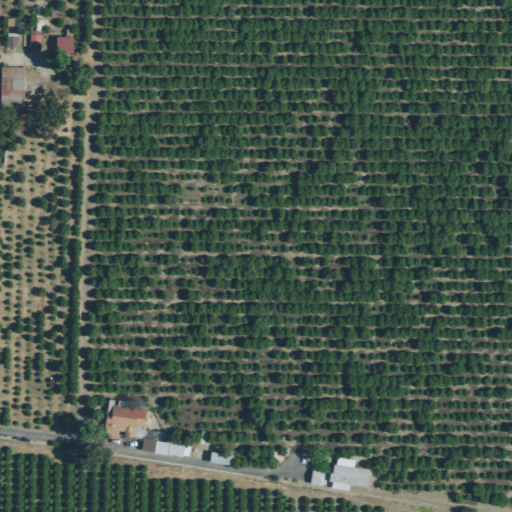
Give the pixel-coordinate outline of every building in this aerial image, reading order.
[(46,20),(46,14),(32,12),(30,29),(36,29),(37,19),(46,20)] [(26,29),(25,46),(35,47),(37,30),(26,29)] [(3,35),(15,35),(14,46),(2,45),(3,35)] [(52,35),(52,43),(68,44),(69,36),(52,35)] [(0,65),(0,106),(19,107),(21,66),(0,65)] [(189,441),(165,438),(164,441),(141,438),(140,451),(187,456),(189,441)] [(230,464),(231,453),(209,451),(208,462),(230,464)] [(353,458),(332,456),(330,481),(367,485),(368,468),(352,466),(353,458)] [(308,482),(320,485),(323,471),(311,469),(308,482)]
